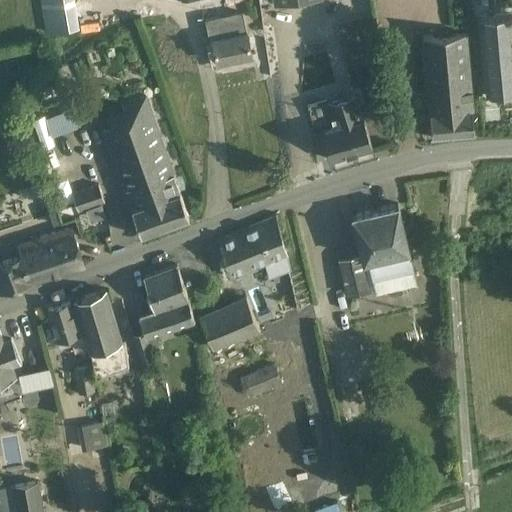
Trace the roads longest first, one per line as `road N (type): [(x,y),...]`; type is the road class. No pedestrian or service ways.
road 1 (tertiary): [(0,303),(407,163),(511,150)]
road 2 (unknown): [(225,226),(177,0)]
